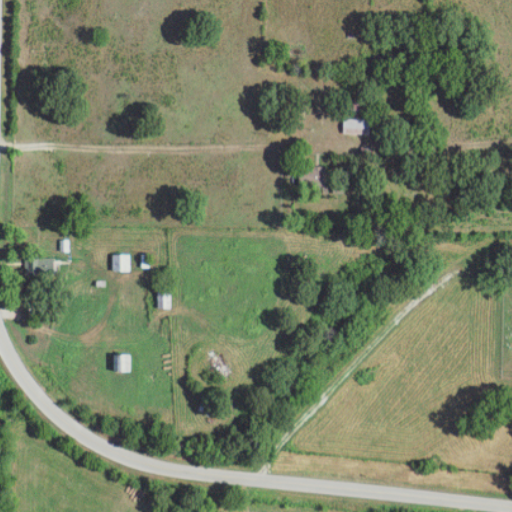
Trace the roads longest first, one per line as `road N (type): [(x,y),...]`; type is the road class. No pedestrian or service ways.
road 1 (residential): [(511,505),(182,470),(124,452),(77,428),(33,384),(0,325)]
road 2 (residential): [(0,146),(322,144)]
